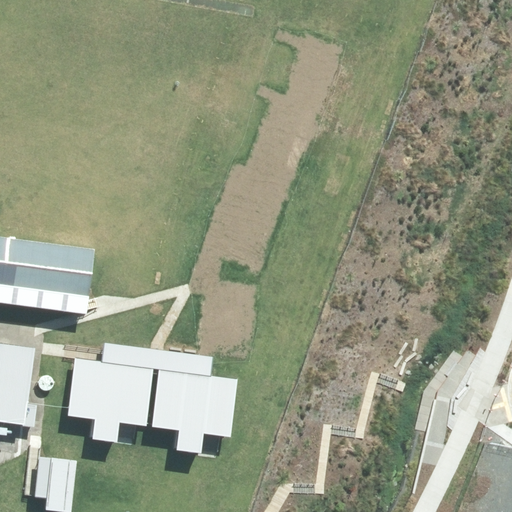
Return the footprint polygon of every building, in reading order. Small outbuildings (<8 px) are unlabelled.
[(0,235),(0,281),(86,292),(91,247),(0,235)] [(33,352),(0,347),(0,427),(0,425),(23,428),(33,352)] [(157,368),(81,359),(74,421),(97,424),(95,441),(124,444),(126,427),(151,430),(157,368)] [(242,377),(166,369),(159,430),(182,433),(180,450),(209,453),(211,436),(235,439),(242,377)] [(51,507),(78,510),(84,459),(57,456),(51,507)]
